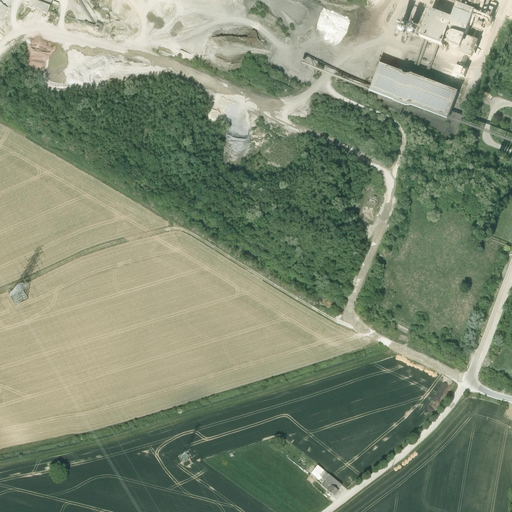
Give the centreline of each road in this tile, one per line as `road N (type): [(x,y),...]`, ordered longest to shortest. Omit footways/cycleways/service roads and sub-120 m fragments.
road 1 (unclassified): [(470,386),(370,332),(350,310),(386,216),(387,173),(343,145),(269,116)]
road 2 (unclassified): [(470,386),(325,511)]
